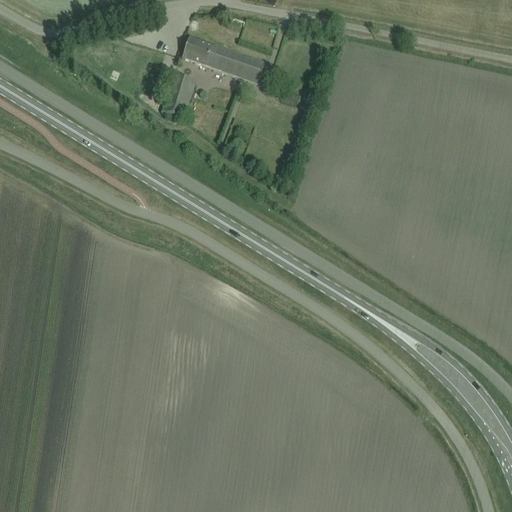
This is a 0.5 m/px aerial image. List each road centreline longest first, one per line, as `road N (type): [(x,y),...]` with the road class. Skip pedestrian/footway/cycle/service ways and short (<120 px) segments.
road 1 (unclassified): [(0,145),(198,235),(352,332),(419,388),(454,432),(487,511)]
road 2 (unclassified): [(0,67),(466,351),(511,396)]
road 3 (tertiary): [(0,86),(340,294)]
road 4 (tertiary): [(340,294),(446,383),(511,477)]
road 5 (tertiary): [(511,438),(459,368),(340,294)]
road 6 (track): [(511,56),(297,13)]
road 7 (unclassified): [(199,0),(52,31),(0,8)]
